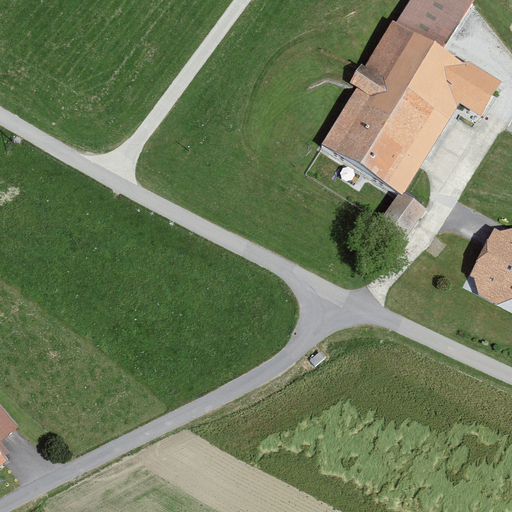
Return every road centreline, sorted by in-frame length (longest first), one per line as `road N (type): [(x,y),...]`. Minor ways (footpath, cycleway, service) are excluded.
road 1 (unclassified): [(511,376),(113,182),(0,113)]
road 2 (unknown): [(511,114),(462,207),(376,310)]
road 3 (track): [(113,182),(248,0)]
